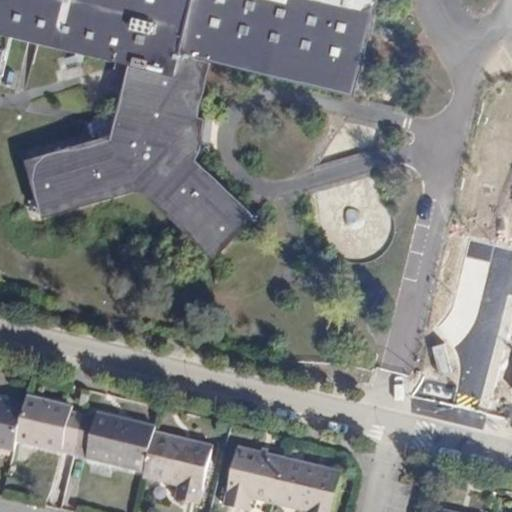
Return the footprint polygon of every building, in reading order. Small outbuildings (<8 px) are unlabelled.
[(0,0),(0,36),(129,67),(109,145),(22,165),(36,223),(129,198),(211,264),(247,219),(204,179),(213,167),(208,138),(189,121),(203,63),(350,99),(374,0),(0,0)] [(29,453),(37,418),(0,408),(0,456),(26,464),(29,453)] [(88,460),(96,427),(83,424),(84,420),(39,408),(37,418),(29,453),(73,466),(76,456),(88,460)] [(154,487),(165,445),(166,441),(109,426),(108,430),(96,427),(88,460),(99,463),(97,471),(154,487)] [(210,511),(223,460),(165,445),(154,487),(153,490),(187,499),(184,511),(210,511)] [(282,511),(292,473),(247,461),(234,511),(282,511)] [(342,511),(349,487),(292,473),(282,511),(342,511)]
